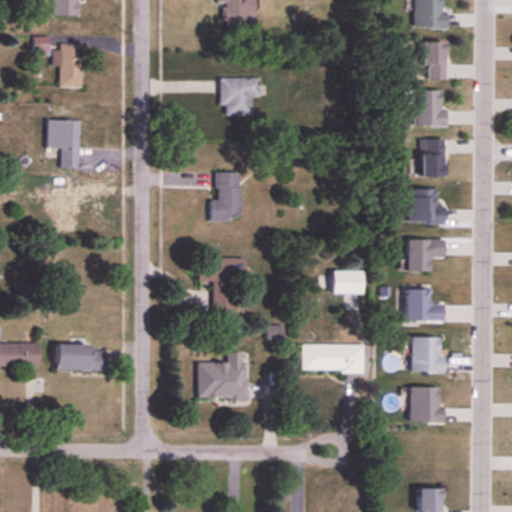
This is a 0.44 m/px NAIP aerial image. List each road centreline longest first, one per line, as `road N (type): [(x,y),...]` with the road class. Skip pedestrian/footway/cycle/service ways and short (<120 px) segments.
road 1 (residential): [(484,0),(476,511)]
road 2 (residential): [(142,451),(142,0)]
road 3 (residential): [(329,451),(0,449)]
